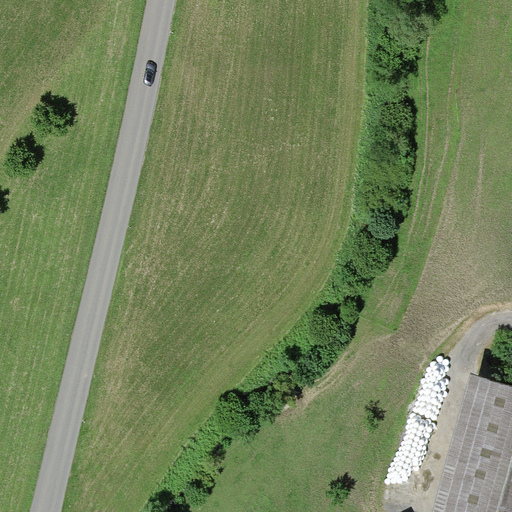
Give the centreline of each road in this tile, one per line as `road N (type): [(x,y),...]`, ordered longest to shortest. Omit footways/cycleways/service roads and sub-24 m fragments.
road 1 (secondary): [(46,511),(162,0)]
road 2 (track): [(511,328),(477,342),(452,399),(426,511)]
